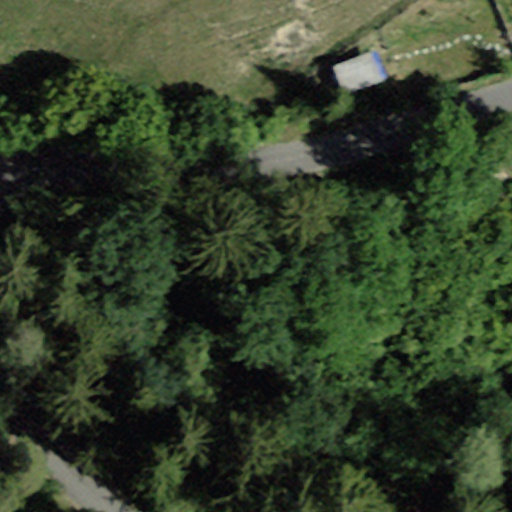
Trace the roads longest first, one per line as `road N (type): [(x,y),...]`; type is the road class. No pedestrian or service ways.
road 1 (residential): [(0,184),(34,167),(180,170),(328,148),(511,95)]
road 2 (residential): [(111,511),(0,397)]
